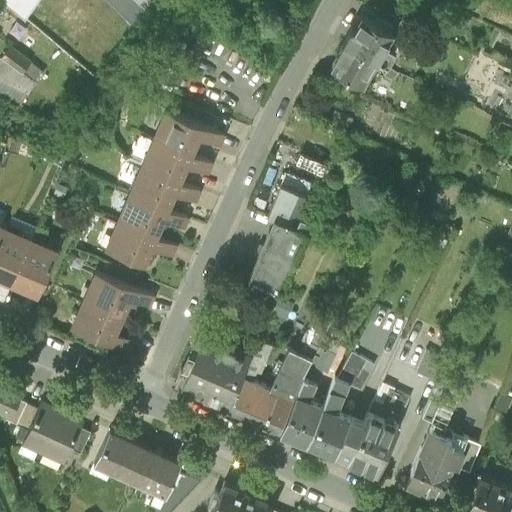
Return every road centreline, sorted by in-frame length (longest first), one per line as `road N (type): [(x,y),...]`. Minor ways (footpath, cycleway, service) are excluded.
road 1 (residential): [(143,403),(337,0)]
road 2 (residential): [(389,511),(143,403)]
road 3 (residential): [(143,403),(0,333)]
